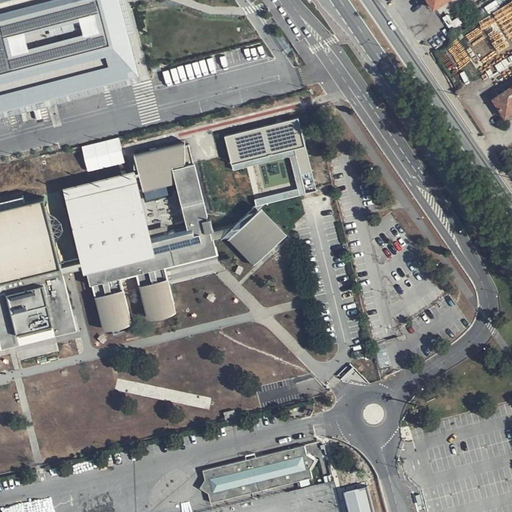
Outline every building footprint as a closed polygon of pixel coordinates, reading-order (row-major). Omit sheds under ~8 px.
[(128,0),(0,0),(0,113),(148,74),(128,0)] [(428,0),(435,9),(448,0),(428,0)] [(473,23),(484,16),(475,3),(465,10),(473,23)] [(511,77),(489,92),(494,100),(511,88),(511,77)] [(511,88),(494,100),(505,118),(511,112),(511,88)] [(226,133),(234,168),(242,166),(240,158),(305,144),(299,117),(226,133)] [(83,143),(87,168),(125,162),(121,137),(83,143)] [(180,170),(193,167),(186,141),(131,155),(125,167),(131,170),(134,182),(180,170)] [(210,231),(193,167),(180,170),(134,182),(139,199),(172,190),(182,231),(142,242),(129,192),(67,208),(84,271),(95,269),(96,276),(85,278),(99,331),(126,324),(118,287),(114,272),(131,268),(134,282),(143,319),(171,312),(162,275),(158,258),(210,246),(230,241),(227,244),(248,265),(278,234),(253,208),(233,228),(226,230),(214,232),(210,231)] [(64,198),(65,201),(127,185),(126,181),(64,198)] [(127,185),(65,201),(67,208),(129,192),(127,185)] [(0,279),(65,263),(48,197),(0,209),(0,279)] [(158,258),(162,275),(214,261),(210,246),(158,258)] [(114,272),(118,287),(134,282),(131,268),(114,272)] [(0,353),(80,334),(65,270),(0,285),(0,353)] [(220,409),(222,416),(233,412),(231,406),(220,409)] [(302,444),(201,470),(203,478),(206,492),(208,501),(310,475),(302,444)] [(206,492),(203,478),(197,487),(206,492)] [(352,511),(375,511),(369,484),(348,490),(352,511)]
